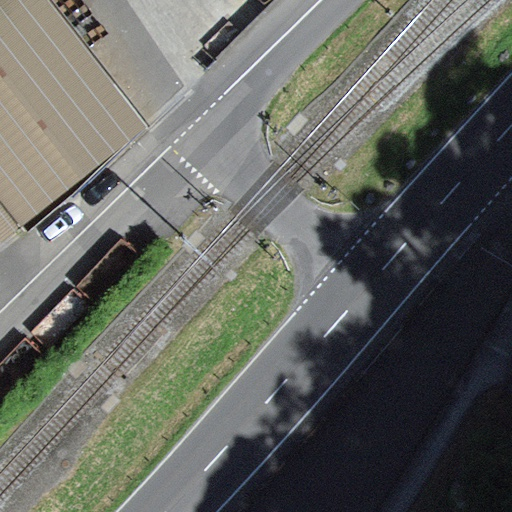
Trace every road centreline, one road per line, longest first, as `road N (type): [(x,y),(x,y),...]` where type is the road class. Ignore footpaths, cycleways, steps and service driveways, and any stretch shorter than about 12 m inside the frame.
road 1 (primary): [(164,511),(381,274)]
road 2 (primary): [(511,128),(381,274)]
